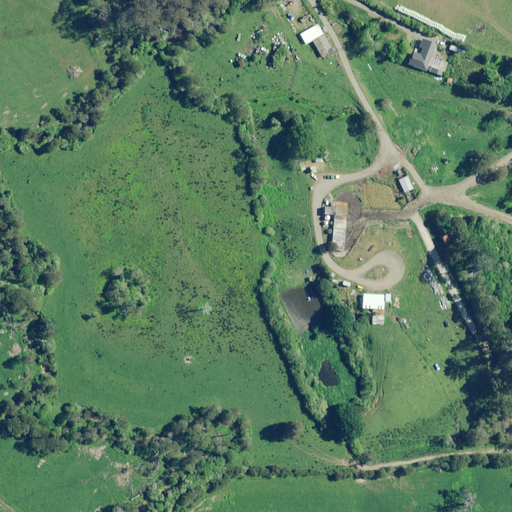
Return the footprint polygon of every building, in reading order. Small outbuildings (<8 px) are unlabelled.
[(332,53),(317,25),(299,35),(304,45),(311,41),(321,59),(332,53)] [(430,58),(435,45),(421,40),(416,54),(411,52),(406,65),(423,71),(424,72),(445,80),(451,66),(430,58)] [(314,166),(308,168),(310,176),(316,174),(314,166)] [(411,188),(405,176),(397,180),(403,192),(411,188)] [(346,204),(334,203),(331,251),(342,252),(346,204)] [(384,295),(362,294),(361,309),(372,309),(371,324),(382,325),(384,295)]
